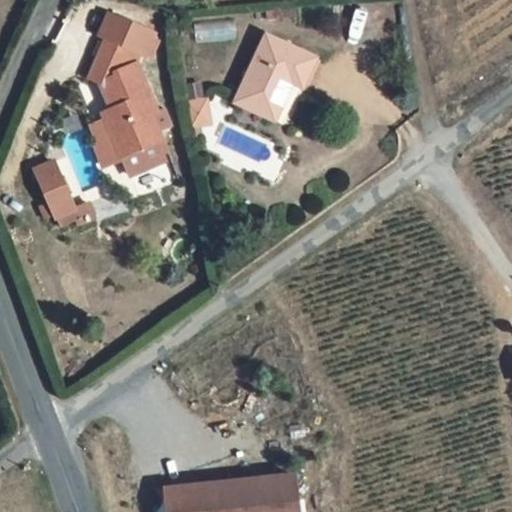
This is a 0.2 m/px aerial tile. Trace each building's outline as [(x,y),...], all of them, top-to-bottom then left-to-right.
[(151,34),(106,16),(97,38),(103,41),(87,81),(99,87),(107,105),(112,103),(114,110),(101,115),(129,179),(163,163),(154,144),(159,142),(148,117),(154,114),(133,67),(138,55),(142,57),(151,34)] [(317,62),(266,36),(233,102),(266,120),(284,83),(302,93),(317,62)] [(206,99),(184,103),(188,130),(210,127),(206,99)] [(56,167),(37,175),(53,212),(72,204),(56,167)] [(297,511),(294,474),(168,486),(170,511),(297,511)]
